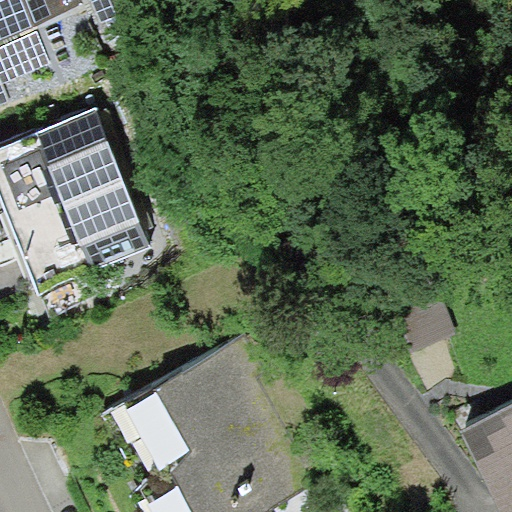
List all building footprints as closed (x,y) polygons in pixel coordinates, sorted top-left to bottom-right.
[(0,0),(0,39),(85,4),(83,0),(0,0)] [(110,0),(91,0),(101,21),(117,14),(110,0)] [(0,47),(0,80),(1,83),(51,62),(38,31),(0,47)] [(0,80),(0,103),(9,100),(1,83),(0,80)] [(152,247),(95,109),(0,148),(0,197),(13,230),(40,293),(152,247)] [(381,323),(394,358),(457,334),(443,299),(381,323)] [(270,511),(310,488),(239,336),(101,415),(152,511),(270,511)] [(511,511),(511,405),(462,433),(501,511),(511,511)]
